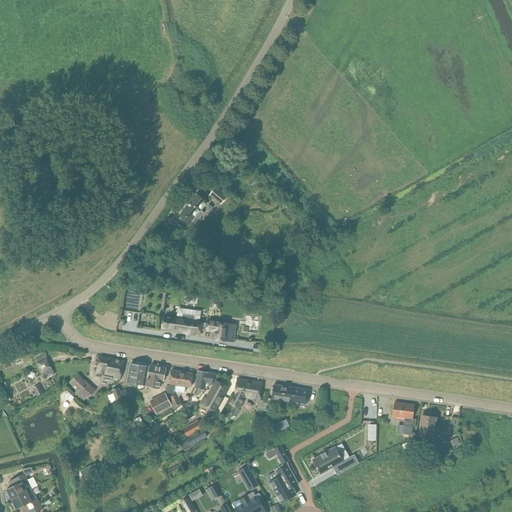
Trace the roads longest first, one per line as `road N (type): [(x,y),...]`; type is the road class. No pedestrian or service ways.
road 1 (unclassified): [(511,408),(83,346),(55,313)]
road 2 (tertiary): [(55,313),(102,282),(134,243),(219,124),(290,0)]
